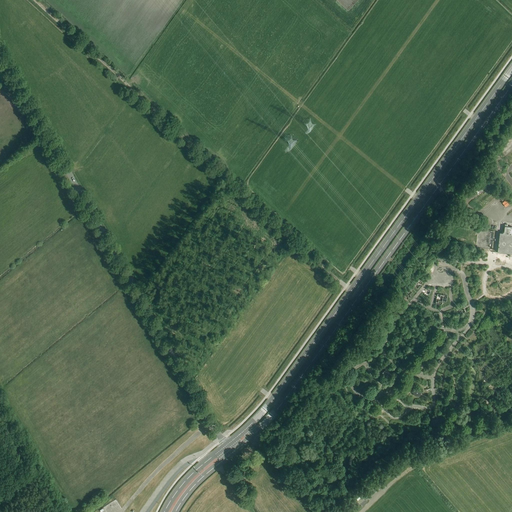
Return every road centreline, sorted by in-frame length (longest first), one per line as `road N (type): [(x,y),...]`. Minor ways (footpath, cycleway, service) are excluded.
road 1 (tertiary): [(511,69),(273,399),(225,446)]
road 2 (tertiary): [(231,453),(281,404),(511,85)]
road 3 (unclassified): [(0,53),(225,446)]
road 4 (track): [(183,11),(405,189)]
road 5 (track): [(437,0),(290,204)]
